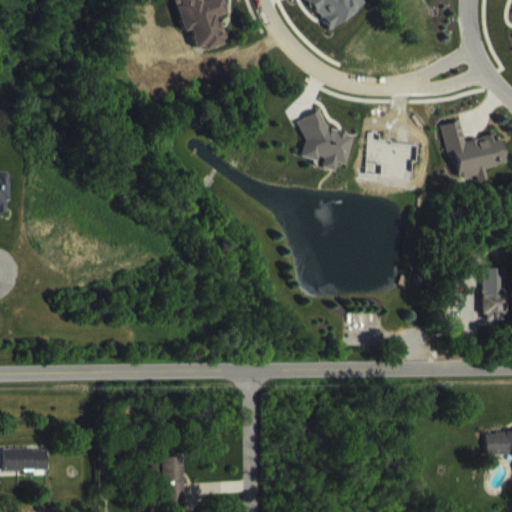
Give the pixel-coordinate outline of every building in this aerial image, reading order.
[(367,18),(353,0),(314,0),(317,4),(307,11),(330,44),(367,18)] [(226,10),(203,15),(203,12),(195,14),(192,6),(179,9),(182,19),(178,20),(184,46),(191,44),(196,62),(205,60),(206,63),(227,58),(220,30),(230,27),(226,10)] [(301,171),(314,175),(324,170),(321,181),(334,186),(337,176),(345,179),(354,149),(328,142),(321,125),(297,135),(306,155),(301,171)] [(466,155),(462,134),(442,139),(448,165),(452,164),(459,193),(476,189),(477,196),(488,193),(486,182),(506,178),(500,148),(466,155)] [(0,226),(8,226),(5,186),(0,186),(0,226)] [(483,330),(507,329),(506,282),(482,282),(483,330)] [(486,469),(511,468),(511,445),(486,447),(486,469)] [(4,464),(5,486),(34,485),(48,484),(48,463),(4,464)] [(153,471),(152,493),(163,493),(162,511),(183,511),(185,472),(153,471)]
